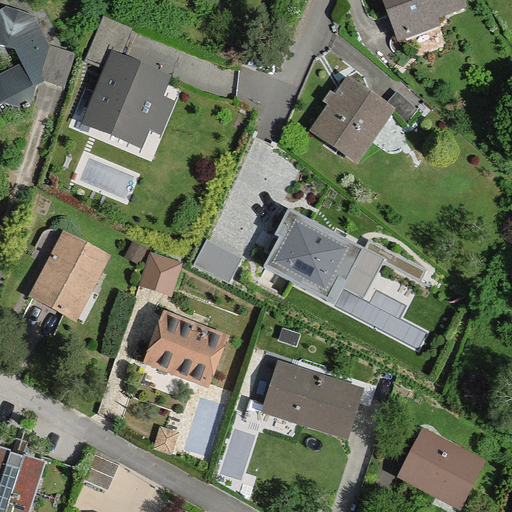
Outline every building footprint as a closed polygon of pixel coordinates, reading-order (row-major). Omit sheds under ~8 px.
[(381,0),(399,44),(471,15),(465,0),(381,0)] [(0,106),(4,104),(25,110),(32,107),(38,87),(35,79),(43,75),(51,46),(35,18),(26,22),(20,12),(7,8),(0,11),(0,106)] [(95,46),(120,56),(130,29),(104,18),(95,46)] [(249,54),(224,44),(218,57),(243,67),(249,54)] [(76,54),(51,46),(43,75),(46,83),(66,89),(76,54)] [(114,70),(118,63),(120,56),(95,46),(90,60),(114,70)] [(114,70),(92,122),(140,142),(147,125),(158,130),(169,105),(156,99),(163,82),(118,63),(114,70)] [(351,85),(315,135),(361,169),(397,119),(351,85)] [(288,213),(261,264),(337,304),(364,252),(288,213)] [(66,235),(34,297),(69,315),(85,287),(92,291),(109,260),(66,235)] [(246,259),(207,240),(193,267),(233,287),(246,259)] [(181,265),(153,255),(142,284),(172,294),(181,265)] [(166,316),(152,354),(183,366),(180,374),(209,385),(227,339),(166,316)] [(362,392),(280,366),(265,411),(348,438),(362,392)] [(426,433),(403,478),(441,498),(444,492),(463,502),(483,463),(426,433)] [(0,446),(0,511),(32,511),(48,462),(0,446)] [(120,467),(95,456),(85,481),(110,492),(120,467)]
